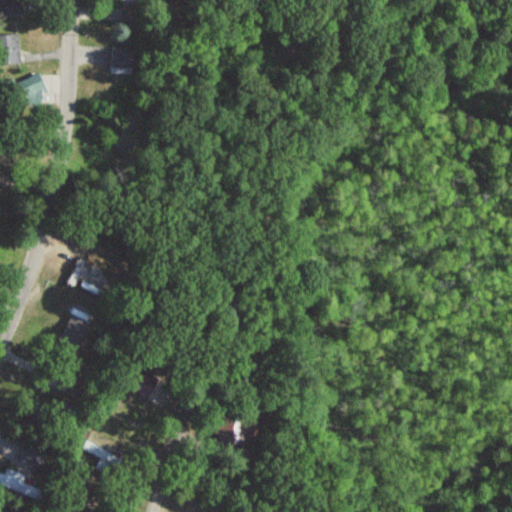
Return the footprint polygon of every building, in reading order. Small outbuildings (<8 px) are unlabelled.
[(0,35),(0,67),(18,67),(18,35),(0,35)] [(133,48),(109,48),(109,75),(133,75),(133,48)] [(138,417),(124,404),(113,416),(127,429),(138,417)] [(253,422),(238,422),(237,434),(252,434),(253,422)] [(43,450),(26,443),(19,461),(37,467),(43,450)] [(26,478),(1,468),(0,471),(0,488),(19,496),(26,478)]
